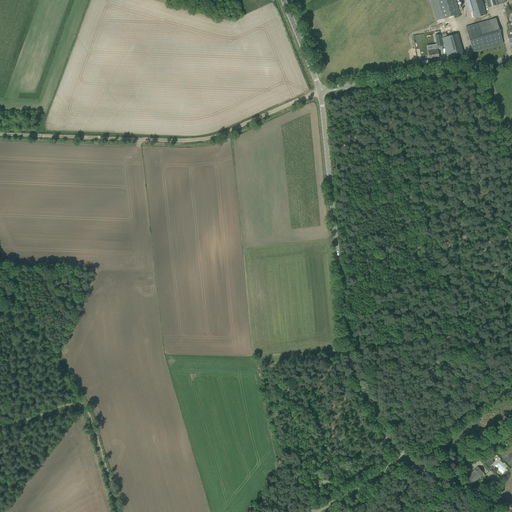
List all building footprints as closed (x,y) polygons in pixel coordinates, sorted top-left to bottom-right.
[(461,16),(455,0),(429,0),(436,21),(454,15),(454,18),(461,16)] [(486,14),(482,0),(468,0),(470,4),(472,11),(474,18),(486,14)] [(484,0),(487,8),(506,2),(504,0),(484,0)] [(466,27),(473,52),(503,44),(496,18),(466,27)] [(442,40),(444,47),(448,59),(463,55),(457,33),(442,38),(442,40)] [(434,51),(428,52),(428,55),(429,60),(439,58),(438,53),(437,48),(434,49),(434,51)] [(497,433),(492,436),(496,445),(501,442),(498,436),(499,436),(497,433)] [(489,456),(484,461),(488,465),(493,460),(489,456)] [(478,467),(470,474),(467,478),(472,483),(483,473),(478,467)]
